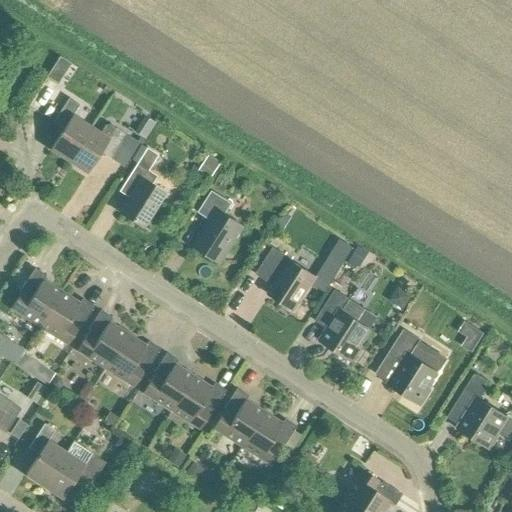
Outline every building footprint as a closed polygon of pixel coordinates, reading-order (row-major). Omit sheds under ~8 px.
[(68,162),(90,127),(72,115),(78,105),(68,98),(52,123),(62,129),(49,150),(68,162)] [(143,116),(133,133),(142,138),(152,121),(143,116)] [(126,135),(115,128),(109,124),(104,125),(99,133),(90,127),(68,162),(86,174),(100,153),(110,159),(126,135)] [(142,228),(163,194),(150,186),(156,176),(148,171),(157,156),(145,149),(122,185),(133,192),(119,213),(142,228)] [(210,176),(218,165),(208,158),(201,170),(210,176)] [(195,206),(202,194),(198,191),(191,204),(195,206)] [(220,264),(243,227),(225,215),(232,204),(212,191),(198,212),(210,220),(193,246),(220,264)] [(293,311),(315,277),(292,262),(293,261),(273,247),(258,271),(276,283),(269,295),(293,311)] [(362,264),(368,254),(358,248),(352,258),(362,264)] [(38,327),(61,291),(43,280),(45,276),(34,268),(21,288),(22,289),(10,309),(38,327)] [(328,286),(334,277),(327,272),(321,281),(328,286)] [(352,362),(362,346),(360,345),(370,330),(358,322),(365,310),(335,290),(315,321),(327,329),(319,341),(352,362)] [(61,291),(38,327),(66,345),(79,325),(80,326),(93,306),(81,299),(79,303),(61,291)] [(104,369),(127,334),(109,322),(111,318),(100,311),(87,330),(88,331),(76,351),(104,369)] [(411,355),(421,340),(404,329),(388,354),(401,363),(387,385),(420,406),(431,390),(429,388),(438,373),(411,355)] [(127,334),(104,369),(132,387),(145,367),(146,368),(159,349),(147,341),(145,345),(127,334)] [(170,411),(193,376),(175,364),(177,360),(166,353),(153,372),(154,373),(142,393),(170,411)] [(55,374),(22,354),(15,366),(47,386),(55,374)] [(489,384),(474,374),(458,400),(470,407),(456,429),(490,450),(499,435),(509,442),(511,437),(511,412),(511,413),(508,414),(507,417),(480,399),(489,384)] [(193,376),(170,411),(198,430),(211,410),(212,410),(225,391),(213,383),(211,387),(193,376)] [(58,392),(64,382),(55,377),(49,387),(58,392)] [(240,447),(263,411),(245,400),(248,396),(236,388),(223,408),(225,409),(212,429),(240,447)] [(0,396),(0,430),(4,433),(18,412),(7,405),(9,402),(0,396)] [(263,411),(240,447),(268,465),(281,445),(283,446),(295,426),(284,419),(281,423),(263,411)] [(105,414),(102,419),(110,425),(116,417),(111,413),(105,414)] [(18,420),(9,435),(17,441),(27,425),(18,420)] [(43,487),(65,453),(47,441),(54,430),(43,423),(27,448),(38,455),(24,475),(43,487)] [(117,435),(112,444),(120,450),(126,441),(117,435)] [(65,453),(43,487),(62,499),(75,478),(89,487),(104,462),(90,454),(91,452),(75,442),(67,454),(65,453)] [(178,468),(186,455),(175,448),(167,461),(178,468)] [(307,471),(314,459),(303,453),(296,464),(307,471)] [(194,480),(202,469),(192,463),(185,474),(194,480)] [(343,498),(364,511),(384,511),(390,503),(394,506),(401,494),(381,481),(381,483),(361,470),(343,498)] [(248,499),(239,511),(253,511),(259,504),(249,498),(248,498),(248,499)] [(364,511),(343,498),(333,511),(364,511)]
